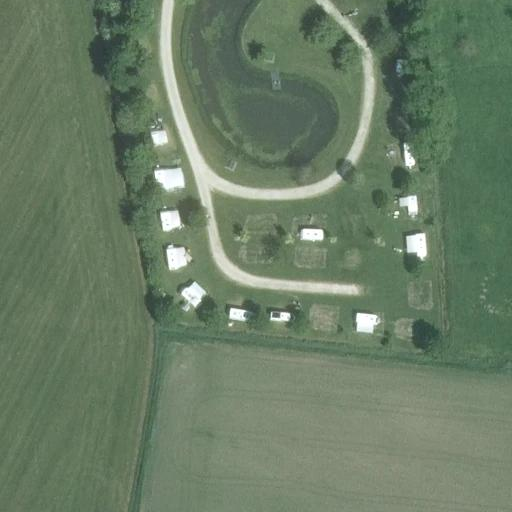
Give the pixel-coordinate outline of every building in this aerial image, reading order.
[(357,3),(355,23),(384,26),(387,6),(357,3)] [(393,100),(376,100),(377,124),(394,123),(393,100)] [(383,162),(398,163),(400,141),(385,140),(383,162)] [(146,173),(150,187),(167,182),(163,168),(146,173)] [(398,214),(419,212),(416,193),(396,195),(398,214)] [(136,205),(138,219),(166,215),(164,202),(136,205)] [(240,214),(241,236),(257,236),(256,214),(240,214)] [(328,219),(329,272),(346,272),(346,243),(352,242),(352,219),(328,219)] [(384,255),(418,255),(418,236),(384,237),(384,255)] [(169,252),(149,254),(150,272),(170,271),(169,252)] [(393,301),(421,300),(421,278),(393,279),(393,301)] [(176,289),(162,304),(177,318),(191,303),(176,289)] [(255,293),(254,317),(274,318),(276,294),(255,293)] [(213,326),(231,327),(232,306),(214,305),(213,326)] [(349,343),(367,344),(369,315),(350,314),(349,343)] [(385,348),(402,349),(403,317),(385,316),(385,348)] [(324,339),(325,317),(307,317),(306,338),(324,339)]
